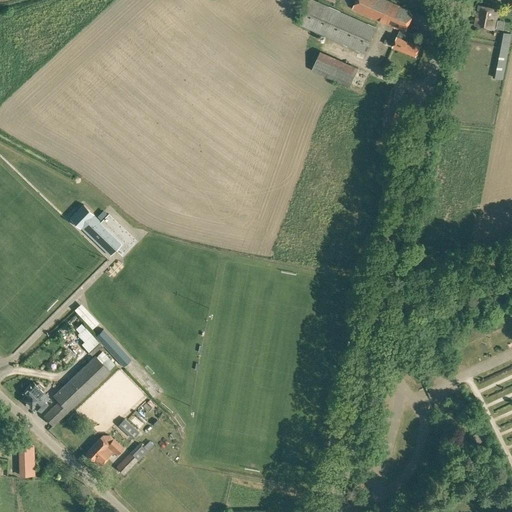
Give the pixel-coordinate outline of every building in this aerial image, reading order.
[(365,53),(376,28),(313,0),(309,0),(298,24),(365,53)] [(419,37),(405,31),(414,12),(386,0),(356,0),(352,8),(400,29),(397,36),(393,46),(416,56),(420,45),(416,44),(419,37)] [(494,29),(498,9),(479,5),(475,25),(494,29)] [(503,80),(511,33),(501,31),(493,78),(503,80)] [(350,86),(356,72),(358,68),(320,51),(312,69),(350,86)] [(99,220),(94,215),(94,214),(84,203),(70,218),(80,229),(81,228),(110,255),(116,249),(121,255),(136,239),(108,212),(99,220)] [(94,326),(101,320),(83,300),(76,306),(94,326)] [(103,328),(95,336),(109,351),(117,343),(103,328)] [(92,355),(102,345),(90,332),(82,339),(88,346),(85,348),(92,355)] [(131,358),(119,345),(111,353),(123,366),(131,358)] [(115,364),(102,350),(96,356),(95,355),(53,395),(59,401),(43,415),(53,425),(110,371),(108,369),(115,364)] [(74,358),(70,353),(63,360),(67,365),(74,358)] [(50,384),(46,378),(41,381),(45,387),(50,384)] [(38,386),(33,382),(29,386),(23,393),(26,395),(22,399),(32,408),(34,405),(41,412),(48,404),(44,401),(48,396),(43,391),(42,390),(42,388),(39,385),(38,386)] [(133,439),(139,431),(124,417),(117,425),(133,439)] [(107,445),(100,438),(86,453),(99,465),(112,451),(117,456),(124,448),(113,438),(107,445)] [(132,454),(131,453),(130,452),(116,467),(124,474),(138,459),(132,454)]
